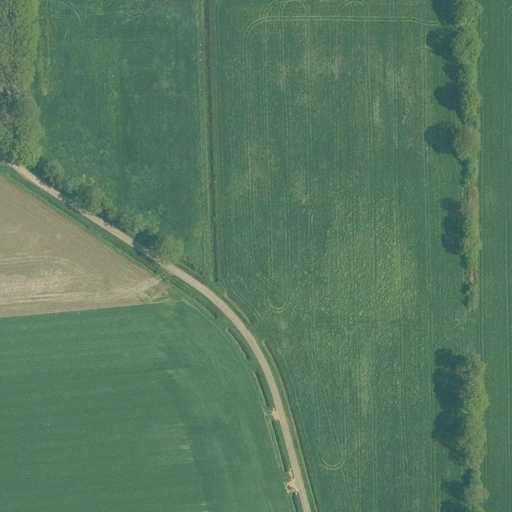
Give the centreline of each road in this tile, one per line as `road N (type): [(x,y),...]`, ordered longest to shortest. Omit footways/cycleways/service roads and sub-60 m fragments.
road 1 (unclassified): [(306,511),(273,388),(229,313),(0,157)]
road 2 (track): [(16,167),(10,0)]
